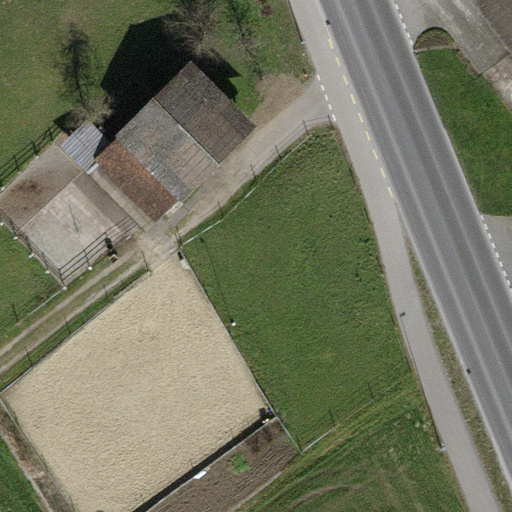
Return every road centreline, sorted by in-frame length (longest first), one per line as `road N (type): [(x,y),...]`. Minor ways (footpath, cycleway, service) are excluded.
road 1 (tertiary): [(511,389),(354,0)]
road 2 (track): [(184,219),(0,372)]
